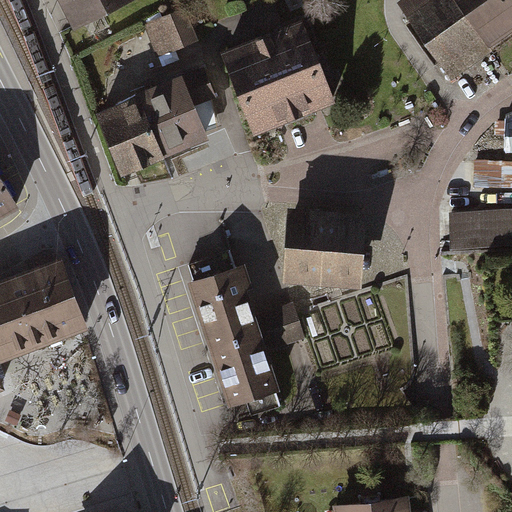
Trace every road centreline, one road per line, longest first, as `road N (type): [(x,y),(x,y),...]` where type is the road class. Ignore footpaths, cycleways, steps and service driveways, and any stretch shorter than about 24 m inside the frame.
road 1 (secondary): [(169,511),(69,221)]
road 2 (residential): [(124,216),(177,198),(421,206)]
road 3 (residential): [(421,206),(429,368),(439,401)]
road 4 (secondary): [(69,221),(0,80)]
road 5 (residential): [(421,206),(447,141),(511,87)]
